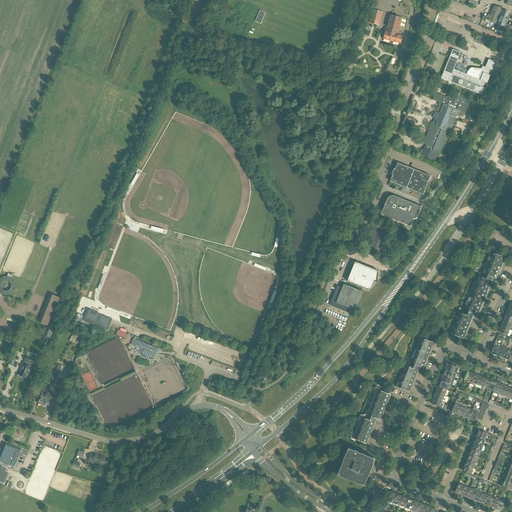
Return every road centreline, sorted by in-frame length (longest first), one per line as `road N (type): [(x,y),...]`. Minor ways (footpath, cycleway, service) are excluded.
road 1 (residential): [(319,319),(441,0)]
road 2 (track): [(255,393),(361,140)]
road 3 (unclassified): [(221,409),(191,407),(163,429),(107,441),(0,408)]
road 4 (secondary): [(259,446),(340,373),(406,277)]
road 5 (residential): [(465,511),(396,483),(392,473),(445,344)]
road 6 (secondary): [(406,277),(250,434)]
road 7 (secondary): [(406,277),(511,109)]
road 8 (secondary): [(244,439),(142,511)]
